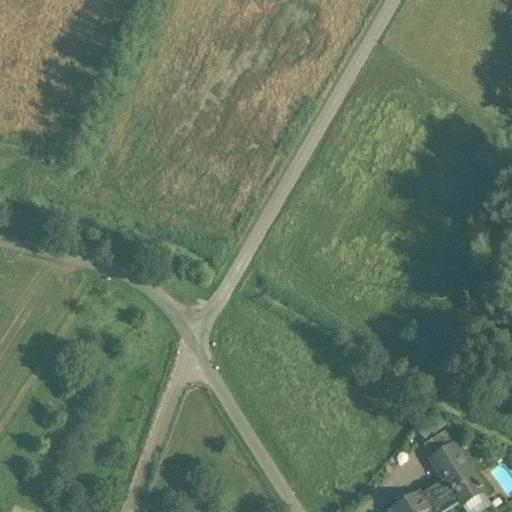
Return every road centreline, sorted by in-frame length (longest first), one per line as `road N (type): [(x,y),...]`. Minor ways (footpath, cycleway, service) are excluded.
road 1 (residential): [(391,0),(192,342)]
road 2 (unclassified): [(0,240),(117,272),(151,294),(192,342)]
road 3 (unclassified): [(192,342),(299,511)]
